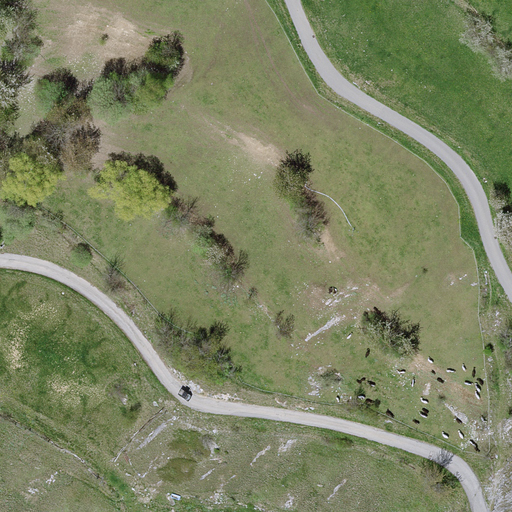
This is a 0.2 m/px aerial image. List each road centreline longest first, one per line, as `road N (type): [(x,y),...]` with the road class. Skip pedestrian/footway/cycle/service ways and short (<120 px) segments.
road 1 (track): [(480,511),(469,476),(408,443),(206,406),(174,386),(121,317),(79,287),(28,264),(0,263)]
road 2 (unclassified): [(288,0),(332,79),(426,142),(460,181),(511,293)]
